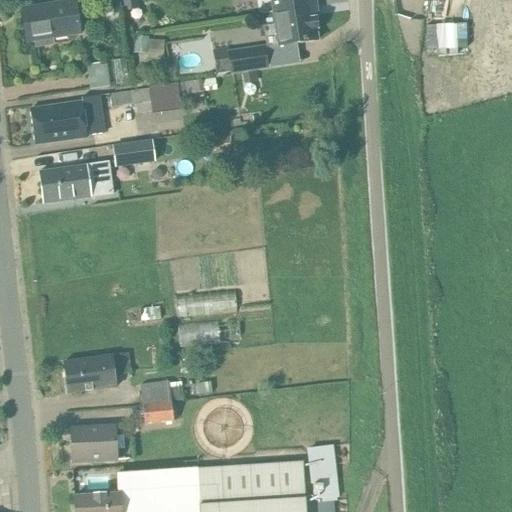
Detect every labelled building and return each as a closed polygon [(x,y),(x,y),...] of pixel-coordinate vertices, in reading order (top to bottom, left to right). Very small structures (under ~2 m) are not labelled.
[(26,42),(34,41),(35,47),(53,44),(52,38),(80,33),(75,0),(21,9),(26,42)] [(119,0),(104,0),(107,13),(122,11),(119,0)] [(139,8),(137,0),(122,0),(124,10),(139,8)] [(270,0),(273,14),(312,8),(310,0),(270,0)] [(312,8),(273,14),(278,46),(317,40),(312,8)] [(134,37),(133,53),(148,54),(148,60),(163,61),(164,38),(134,37)] [(264,46),(217,53),(220,73),(267,66),(264,46)] [(108,62),(88,62),(89,87),(109,87),(108,62)] [(258,82),(257,72),(242,74),(243,84),(258,82)] [(201,80),(177,83),(179,99),(203,96),(202,93),(216,91),(215,79),(201,81),(201,80)] [(137,113),(153,111),(149,89),(108,96),(110,109),(135,105),(137,113)] [(80,102),(30,109),(35,145),(86,137),(80,102)] [(200,135),(199,149),(229,151),(230,137),(200,135)] [(43,204),(90,197),(102,195),(100,181),(112,179),(111,174),(153,168),(150,145),(107,151),(109,162),(38,172),(43,204)] [(178,294),(178,314),(237,314),(237,294),(178,294)] [(237,318),(196,324),(199,343),(240,336),(237,318)] [(67,394),(115,387),(111,356),(63,363),(67,394)] [(143,405),(171,402),(170,399),(182,397),(180,382),(168,384),(168,381),(140,385),(142,405),(143,405)] [(143,405),(142,405),(145,424),(173,421),(171,402),(143,405)] [(117,460),(114,425),(70,429),(71,463),(117,460)] [(317,511),(332,511),(332,501),(336,501),(333,474),(335,474),(332,447),(309,449),(315,498),(317,502),(317,511)] [(305,511),(305,497),(303,461),(118,473),(119,493),(73,496),(74,511),(305,511)]
